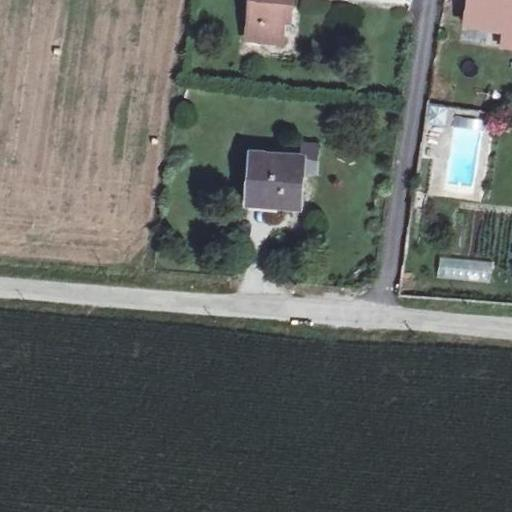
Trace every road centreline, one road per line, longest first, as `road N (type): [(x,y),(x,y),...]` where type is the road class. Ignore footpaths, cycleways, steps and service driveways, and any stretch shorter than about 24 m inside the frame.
road 1 (unclassified): [(0,285),(380,317)]
road 2 (residential): [(380,317),(425,0)]
road 3 (unclassified): [(380,317),(511,329)]
